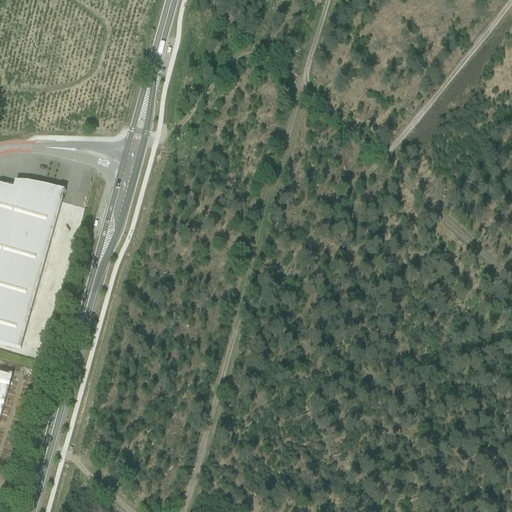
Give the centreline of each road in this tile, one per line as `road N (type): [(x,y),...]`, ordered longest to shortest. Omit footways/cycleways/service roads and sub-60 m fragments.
road 1 (track): [(319,0),(181,511)]
road 2 (track): [(135,143),(156,143),(184,123),(249,53),(383,160),(511,282)]
road 3 (track): [(511,3),(383,160),(236,310)]
road 4 (primary): [(30,511),(129,164)]
road 5 (primary): [(129,164),(171,0)]
road 6 (unclassified): [(129,164),(67,151),(0,150)]
